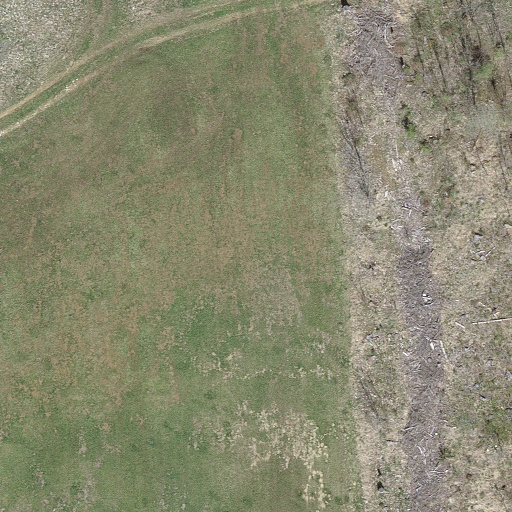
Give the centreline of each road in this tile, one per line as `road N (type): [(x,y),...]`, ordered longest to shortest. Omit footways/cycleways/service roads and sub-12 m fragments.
road 1 (track): [(87,37),(248,0)]
road 2 (track): [(97,0),(87,37),(55,82),(0,123)]
